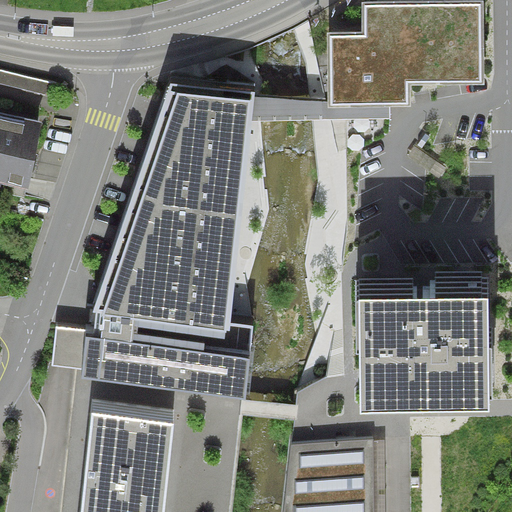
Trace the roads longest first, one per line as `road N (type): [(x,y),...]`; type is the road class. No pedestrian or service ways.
road 1 (residential): [(113,46),(110,93),(35,321)]
road 2 (secondary): [(273,0),(113,46)]
road 3 (residential): [(12,378),(34,417),(18,511)]
